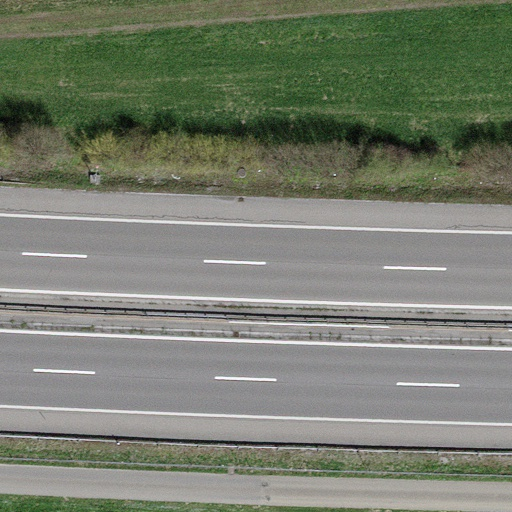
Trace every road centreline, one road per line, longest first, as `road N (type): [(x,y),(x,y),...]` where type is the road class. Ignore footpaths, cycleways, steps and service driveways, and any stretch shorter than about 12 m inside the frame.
road 1 (track): [(511,500),(0,480)]
road 2 (motorway): [(511,270),(0,250)]
road 3 (motorway): [(0,371),(511,389)]
